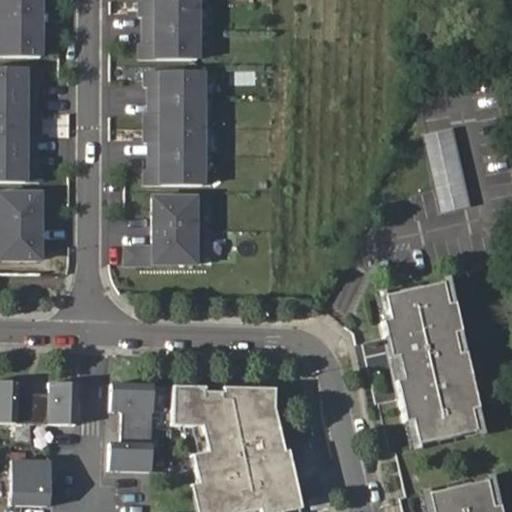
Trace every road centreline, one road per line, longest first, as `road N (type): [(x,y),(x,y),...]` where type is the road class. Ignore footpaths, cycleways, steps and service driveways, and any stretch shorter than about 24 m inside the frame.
road 1 (residential): [(79,333),(275,339),(313,350),(330,373),(361,511)]
road 2 (residential): [(79,333),(83,0)]
